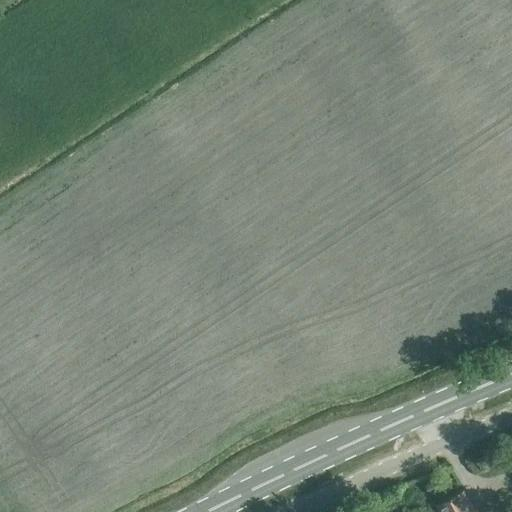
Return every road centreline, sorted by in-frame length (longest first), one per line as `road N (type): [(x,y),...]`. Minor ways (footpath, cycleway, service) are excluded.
road 1 (primary): [(511,374),(206,511)]
road 2 (unclassified): [(295,511),(511,417)]
